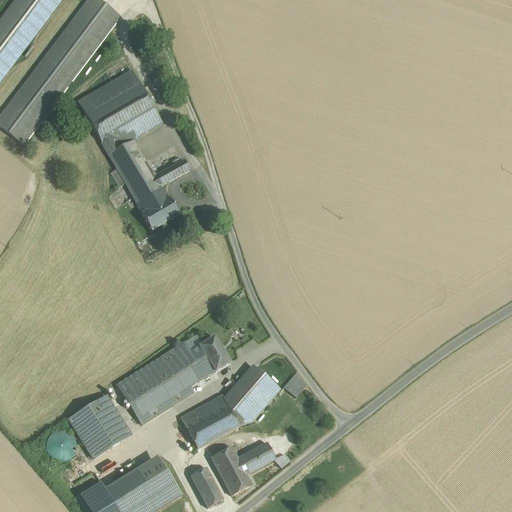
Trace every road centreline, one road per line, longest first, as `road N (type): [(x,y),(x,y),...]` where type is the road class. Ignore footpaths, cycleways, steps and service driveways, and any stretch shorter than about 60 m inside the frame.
road 1 (track): [(349,423),(273,334),(248,284),(141,0)]
road 2 (unclassified): [(511,310),(238,511)]
